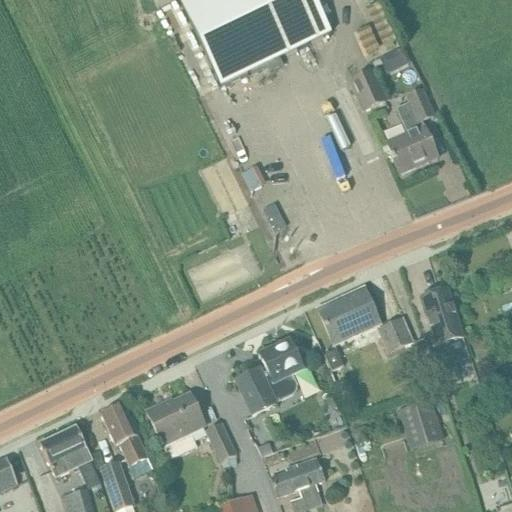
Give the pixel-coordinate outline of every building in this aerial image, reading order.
[(313,0),(181,0),(179,1),(221,88),(331,35),(313,0)] [(350,84),(363,113),(386,103),(373,73),(369,76),(350,84)] [(408,137),(405,138),(387,146),(392,159),(391,160),(399,178),(438,160),(424,129),(422,130),(420,125),(433,119),(421,91),(404,99),(407,105),(396,110),(408,137)] [(317,312),(326,330),(334,348),(380,326),(364,291),(317,312)] [(428,350),(439,385),(459,379),(455,367),(469,362),(447,292),(420,300),(435,348),(428,350)] [(380,331),(390,353),(411,343),(402,321),(380,331)] [(471,342),(480,364),(502,356),(493,333),(471,342)] [(303,373),(299,364),(290,345),(291,345),(290,343),(259,358),(259,360),(260,359),(267,374),(262,376),(259,371),(235,382),(253,418),(271,410),(294,397),(296,393),(298,388),(298,387),(293,378),(303,373)] [(324,357),(339,389),(351,384),(336,351),(324,357)] [(162,448),(163,448),(170,462),(198,449),(191,434),(205,428),(190,397),(163,410),(162,407),(146,414),(162,448)] [(511,398),(503,401),(510,425),(511,424),(511,398)] [(431,402),(397,414),(410,451),(444,440),(431,402)] [(119,446),(130,469),(135,480),(153,471),(122,407),(100,417),(115,448),(119,446)] [(221,427),(207,434),(221,464),(235,457),(221,427)] [(39,446),(48,464),(56,480),(93,463),(76,428),(39,446)] [(277,500),(299,492),(302,500),(290,504),(293,511),(304,511),(322,506),(315,487),(325,483),(317,460),(304,464),(285,471),(287,474),(270,480),(277,500)] [(7,462),(0,464),(0,494),(18,486),(7,462)] [(132,511),(131,508),(133,507),(119,464),(101,469),(114,511),(132,511)] [(82,476),(86,487),(101,482),(97,471),(82,476)] [(91,511),(86,492),(64,498),(67,511),(91,511)] [(220,511),(257,511),(252,497),(219,508),(220,511)]
